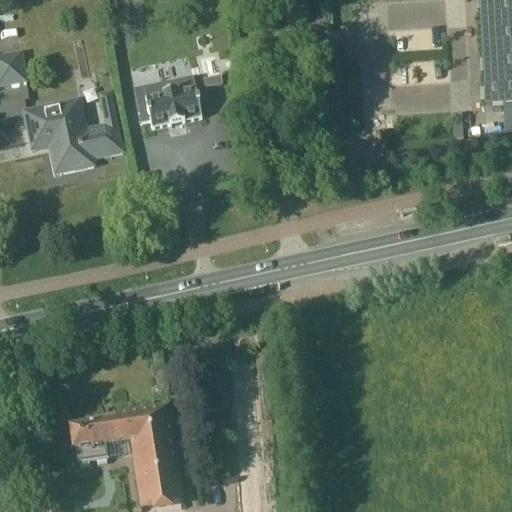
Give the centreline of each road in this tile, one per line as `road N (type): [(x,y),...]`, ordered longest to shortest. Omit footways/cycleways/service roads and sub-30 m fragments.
road 1 (secondary): [(0,324),(511,219)]
road 2 (unknown): [(203,248),(186,187),(144,152),(136,135),(122,53),(137,0)]
road 3 (unknown): [(247,272),(260,511)]
